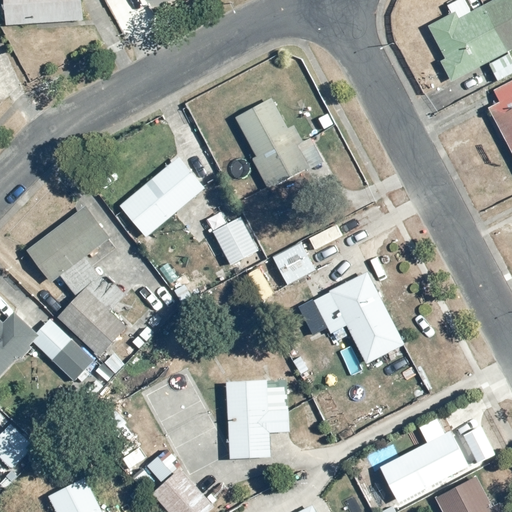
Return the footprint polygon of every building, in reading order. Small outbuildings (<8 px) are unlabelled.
[(511,0),(427,0),(455,58),(511,30),(511,0)] [(511,60),(486,75),(511,122),(511,60)] [(235,90),(269,157),(308,137),(275,71),(235,90)] [(180,128),(125,178),(151,206),(206,156),(180,128)] [(241,188),(214,205),(234,237),(261,220),(241,188)] [(305,215),(276,230),(290,257),(319,242),(305,215)] [(67,245),(43,273),(99,320),(122,293),(67,245)] [(371,247),(318,275),(352,341),(406,313),(371,247)] [(0,273),(0,348),(37,304),(0,273)] [(236,289),(222,297),(234,316),(247,309),(236,289)] [(301,340),(289,347),(302,373),(315,366),(301,340)] [(272,350),(225,354),(232,431),(279,427),(272,350)] [(33,445),(10,423),(0,433),(0,456),(11,468),(33,445)] [(182,442),(157,464),(190,501),(214,480),(182,442)] [(511,511),(511,506),(480,445),(435,468),(458,511),(511,511)] [(115,511),(86,449),(52,464),(74,511),(115,511)] [(342,511),(324,477),(280,500),(286,511),(342,511)] [(245,511),(233,487),(202,504),(206,511),(245,511)]
